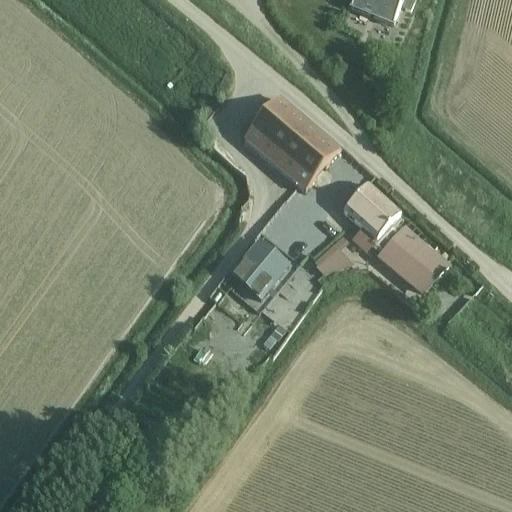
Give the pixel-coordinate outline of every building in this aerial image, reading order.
[(393,29),(400,11),(410,15),(415,2),(411,0),(355,0),(350,12),(393,29)] [(278,103),(244,145),(305,197),(340,155),(278,103)] [(373,250),(383,259),(379,264),(421,300),(448,269),(405,233),(398,241),(389,232),(401,219),(368,189),(343,216),(363,234),(353,245),(366,257),(373,250)] [(260,244),(231,278),(261,303),(290,269),(260,244)] [(307,274),(292,297),(311,310),(327,287),(307,274)] [(228,303),(223,311),(233,318),(238,311),(228,303)] [(270,339),(276,343),(277,344),(285,334),(278,329),(270,339)] [(269,352),(276,343),(270,339),(263,347),(269,352)]
